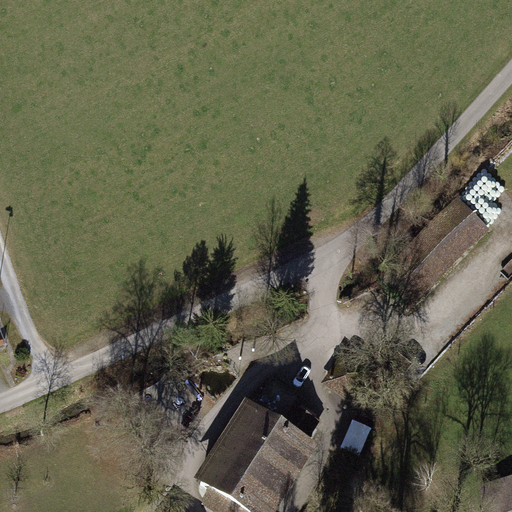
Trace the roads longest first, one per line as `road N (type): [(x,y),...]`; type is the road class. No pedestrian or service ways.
road 1 (unclassified): [(409,193),(511,76)]
road 2 (track): [(0,252),(50,381)]
